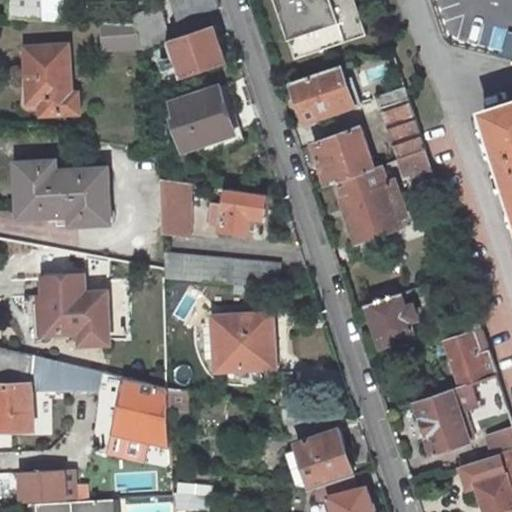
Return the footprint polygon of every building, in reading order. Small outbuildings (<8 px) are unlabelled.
[(42,0),(7,0),(8,16),(44,18),(42,0)] [(217,0),(168,0),(175,20),(220,6),(217,0)] [(275,0),(295,54),(366,29),(356,0),(275,0)] [(144,48),(169,39),(160,5),(134,13),(144,48)] [(104,47),(140,45),(134,21),(99,20),(104,47)] [(184,76),(227,62),(214,23),(174,36),(172,38),(184,76)] [(367,67),(395,58),(390,44),(362,54),(367,67)] [(68,45),(28,48),(30,98),(71,96),(68,45)] [(339,62),(293,78),(307,121),(353,104),(339,62)] [(220,86),(172,100),(176,116),(173,117),(182,148),(234,132),(228,113),(234,111),(226,84),(220,86)] [(404,85),(374,95),(378,106),(407,96),(404,85)] [(424,148),(407,96),(378,106),(396,158),(424,148)] [(511,101),(485,110),(511,192),(511,101)] [(338,179),(375,166),(361,128),(315,144),(328,184),(335,181),(338,179)] [(424,148),(396,158),(406,188),(435,179),(424,148)] [(403,205),(394,179),(387,182),(381,164),(375,166),(338,179),(358,238),(402,223),(397,207),(403,205)] [(59,167),(20,169),(21,224),(69,222),(69,231),(109,229),(108,178),(59,178),(59,167)] [(161,178),(163,238),(190,238),(187,183),(161,178)] [(226,189),(221,229),(247,233),(250,215),(263,217),(267,195),(226,189)] [(277,262),(163,260),(164,264),(164,279),(276,288),(277,262)] [(471,290),(465,269),(451,273),(458,294),(471,290)] [(85,277),(46,278),(48,312),(43,312),(44,330),(86,330),(86,340),(114,340),(112,289),(88,289),(85,289),(85,277)] [(414,332),(400,291),(371,302),(384,343),(414,332)] [(276,313),(216,317),(220,371),(275,367),(273,329),(278,329),(276,313)] [(437,344),(452,387),(497,372),(484,328),(437,344)] [(64,360),(0,345),(0,426),(34,425),(33,389),(64,389),(64,360)] [(92,367),(64,360),(64,389),(93,390),(92,367)] [(497,372),(452,387),(460,410),(467,408),(491,400),(505,395),(497,372)] [(167,385),(132,377),(127,399),(130,399),(122,432),(170,445),(172,445),(169,406),(168,405),(167,385)] [(439,377),(410,387),(414,400),(422,397),(443,390),(439,377)] [(167,385),(168,405),(169,406),(186,409),(186,388),(167,385)] [(443,390),(422,397),(414,400),(432,453),(470,440),(460,410),(452,387),(450,388),(443,390)] [(495,411),(508,450),(511,448),(511,416),(505,395),(491,400),(495,411)] [(491,400),(467,408),(470,418),(495,411),(491,400)] [(298,441),(313,486),(325,482),(355,473),(339,428),(298,441)] [(511,511),(511,448),(508,450),(478,460),(484,481),(478,484),(487,511),(511,511)] [(330,497),(360,488),(355,473),(325,482),(330,497)] [(374,511),(365,486),(360,488),(330,497),(334,511),(374,511)] [(191,491),(173,491),(174,496),(175,508),(191,510),(191,508),(191,491)] [(114,511),(114,499),(37,501),(37,511),(114,511)]
